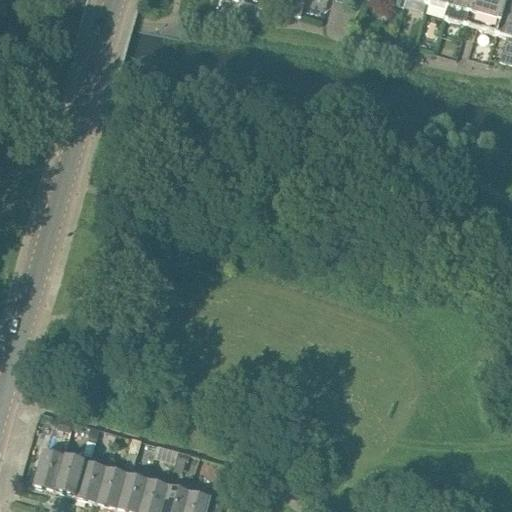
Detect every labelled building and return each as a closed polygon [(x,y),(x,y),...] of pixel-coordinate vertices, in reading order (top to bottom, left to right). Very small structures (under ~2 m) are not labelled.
[(282,0),(278,15),(289,18),(293,3),(282,0)] [(405,0),(405,2),(426,8),(428,0),(405,0)] [(428,0),(426,8),(446,14),(447,14),(450,0),(428,0)] [(465,31),(474,0),(450,0),(447,14),(446,14),(443,24),(465,31)] [(474,0),(465,31),(470,32),(475,34),(482,36),(485,36),(496,39),(505,6),(494,2),(493,2),(485,0),(474,0)] [(300,21),(304,6),(293,3),(289,18),(300,21)] [(511,7),(505,6),(496,39),(505,42),(499,66),(510,69),(511,61),(511,7)] [(76,364),(58,359),(55,370),(69,374),(73,375),(74,374),(75,374),(76,371),(75,370),(76,364)] [(59,422),(56,433),(69,436),(72,426),(59,422)] [(99,433),(91,431),(87,444),(96,446),(99,433)] [(128,456),(137,459),(141,445),(132,442),(128,456)] [(87,445),(83,458),(92,461),(96,447),(87,445)] [(54,496),(64,461),(42,455),(32,490),(54,496)] [(137,459),(128,456),(124,470),(133,472),(137,459)] [(176,462),(187,465),(189,459),(178,456),(176,462)] [(85,467),(64,461),(54,496),(74,502),(85,467)] [(74,502),(95,508),(105,473),(85,467),(74,502)] [(95,508),(108,511),(116,511),(126,478),(105,473),(95,508)] [(116,511),(138,511),(147,484),(126,478),(116,511)] [(138,511),(161,511),(168,490),(147,484),(138,511)] [(183,511),(188,496),(168,490),(161,511),(183,511)] [(188,496),(183,511),(207,511),(210,502),(188,496)]
